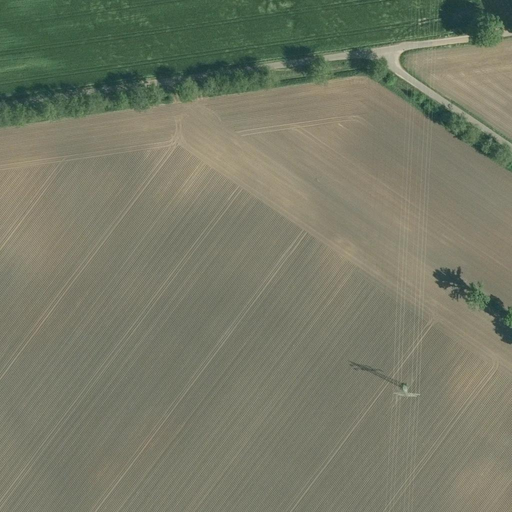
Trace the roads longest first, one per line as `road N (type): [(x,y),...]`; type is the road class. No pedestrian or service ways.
road 1 (unclassified): [(0,102),(369,43)]
road 2 (unclassified): [(369,43),(511,141)]
road 3 (unclassified): [(369,43),(511,25)]
